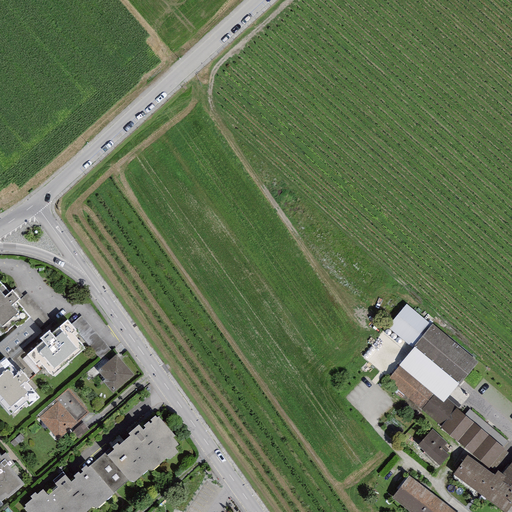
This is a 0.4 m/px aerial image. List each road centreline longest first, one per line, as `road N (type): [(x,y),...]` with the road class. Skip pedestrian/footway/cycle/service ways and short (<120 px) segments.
road 1 (residential): [(255,511),(35,203)]
road 2 (residential): [(35,203),(259,0)]
